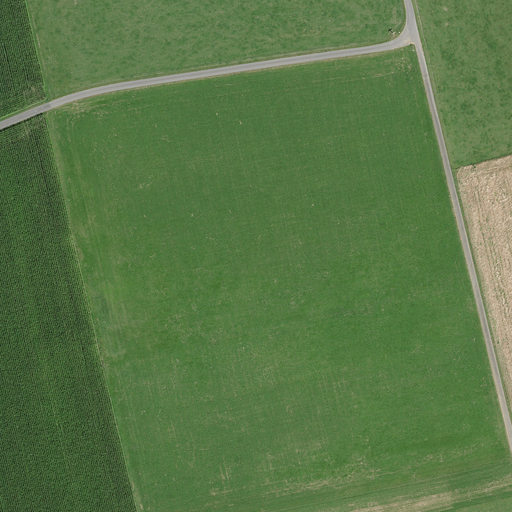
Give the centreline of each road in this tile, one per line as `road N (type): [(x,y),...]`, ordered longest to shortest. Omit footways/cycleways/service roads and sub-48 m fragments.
road 1 (track): [(0,124),(80,93),(391,45),(411,35),(403,0)]
road 2 (track): [(511,447),(411,35)]
